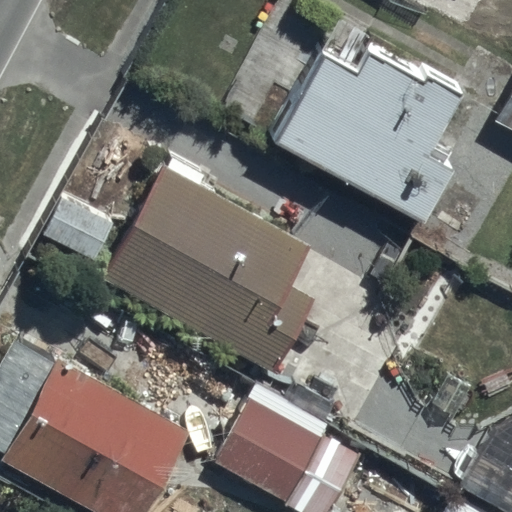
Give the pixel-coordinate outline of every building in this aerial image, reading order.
[(511,0),(438,0),(511,39),(511,0)] [(366,26),(333,7),(265,127),(414,210),(446,152),(421,138),(450,87),(360,36),(366,26)] [(511,110),(511,47),(485,97),(511,110)] [(285,256),(302,221),(195,162),(201,155),(167,134),(96,253),(267,349),(311,272),(285,256)] [(49,334),(0,422),(0,437),(129,508),(184,408),(49,334)] [(249,376),(213,445),(320,502),(355,433),(249,376)]
